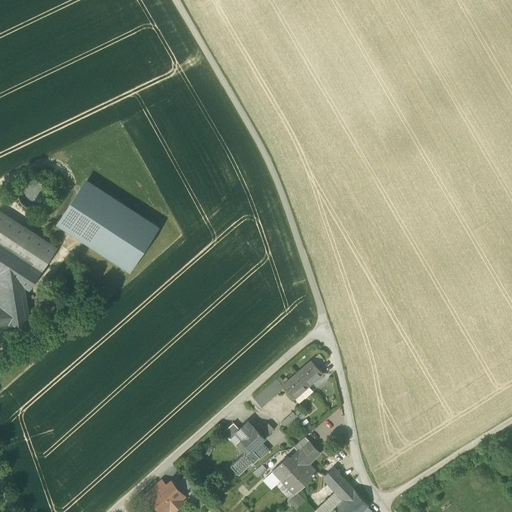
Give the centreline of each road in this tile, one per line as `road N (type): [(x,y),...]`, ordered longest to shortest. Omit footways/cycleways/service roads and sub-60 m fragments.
road 1 (residential): [(175,0),(273,168),(325,324)]
road 2 (residential): [(325,324),(113,511)]
road 3 (residential): [(325,324),(360,473),(384,511)]
road 4 (track): [(511,419),(378,503)]
